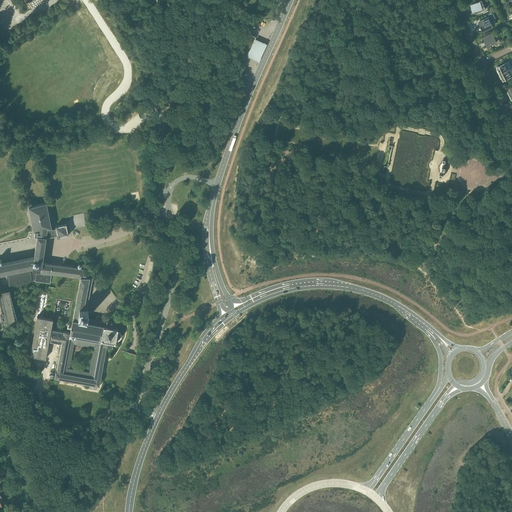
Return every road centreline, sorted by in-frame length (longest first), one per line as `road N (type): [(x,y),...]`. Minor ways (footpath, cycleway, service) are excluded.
road 1 (unclassified): [(165,195),(174,283),(133,405),(158,414)]
road 2 (primary): [(218,183),(291,0)]
road 3 (unclassified): [(511,207),(462,93),(462,79),(481,63)]
road 4 (primary): [(379,500),(457,386)]
